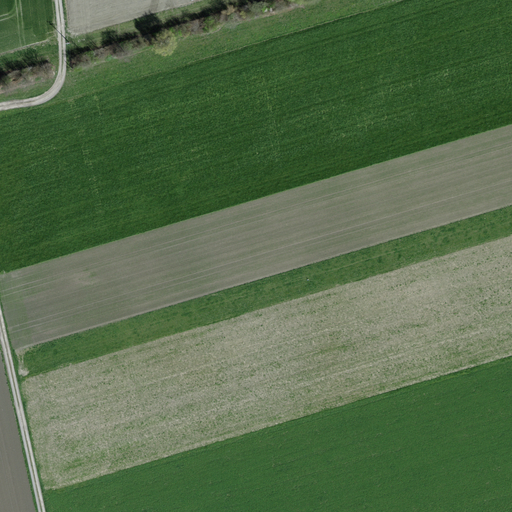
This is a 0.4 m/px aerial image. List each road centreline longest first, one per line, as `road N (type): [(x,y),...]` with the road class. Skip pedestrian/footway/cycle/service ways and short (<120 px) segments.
road 1 (track): [(41,511),(0,316)]
road 2 (track): [(0,111),(59,86),(66,64),(59,0)]
